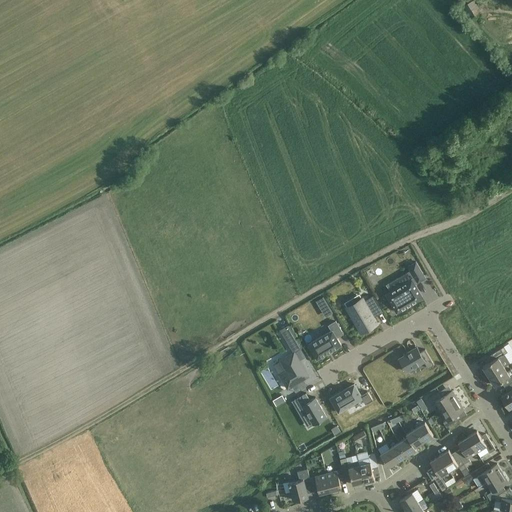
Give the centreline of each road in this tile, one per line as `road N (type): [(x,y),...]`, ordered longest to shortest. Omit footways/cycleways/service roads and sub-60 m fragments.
road 1 (track): [(511,191),(414,234),(79,434),(0,470)]
road 2 (residential): [(487,408),(430,316),(328,375)]
road 3 (residential): [(375,493),(487,408)]
